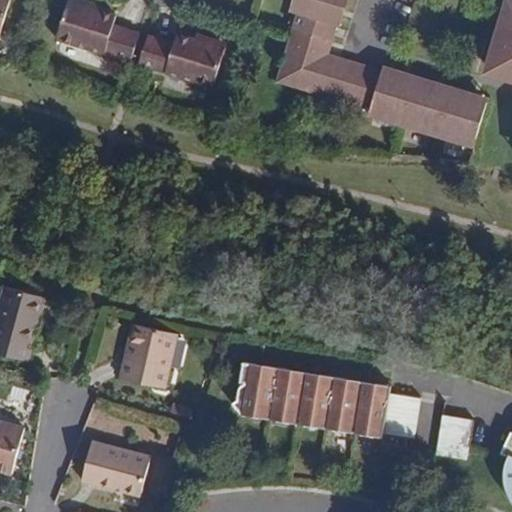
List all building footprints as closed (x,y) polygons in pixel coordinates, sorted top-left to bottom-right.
[(0,0),(0,37),(0,38),(12,0),(0,0)] [(131,63),(140,32),(114,24),(117,15),(99,9),(68,0),(56,40),(131,63)] [(87,0),(67,0),(68,0),(99,9),(101,4),(87,0)] [(325,54),(342,0),(294,0),(304,3),(300,13),(278,81),(314,91),(316,89),(325,54)] [(292,0),(289,11),(300,13),(304,3),(294,0),(292,0)] [(511,0),(510,0),(489,69),(511,76),(511,0)] [(176,43),(148,34),(139,64),(215,87),(228,49),(196,39),(177,36),(176,43)] [(196,39),(228,49),(229,44),(196,34),(196,39)] [(340,58),(325,54),(316,89),(330,94),(340,58)] [(486,102),(340,58),(330,94),(369,106),(379,108),(377,119),(393,124),(396,113),(414,118),(411,130),(427,134),(431,124),(450,130),(446,140),(460,144),(464,133),(475,139),(486,102)] [(366,116),(377,119),(379,108),(369,106),(366,116)] [(396,113),(393,124),(411,130),(414,118),(396,113)] [(431,124),(427,134),(446,140),(450,130),(431,124)] [(473,148),(475,139),(464,133),(460,144),(473,148)] [(6,286),(0,305),(0,352),(28,360),(43,296),(6,286)] [(127,358),(123,378),(124,378),(166,388),(178,333),(134,325),(131,344),(132,346),(132,355),(127,358)] [(384,437),(386,433),(391,394),(393,386),(243,361),(233,401),(243,415),(384,437)] [(391,394),(386,433),(415,437),(420,399),(391,394)] [(443,415),(438,455),(468,459),(474,421),(443,415)] [(0,420),(0,469),(12,473),(25,427),(0,420)] [(511,501),(511,511),(511,432),(510,431),(501,453),(506,456),(504,469),(504,486),(509,498),(511,501)] [(148,464),(92,441),(77,479),(133,501),(148,464)]
